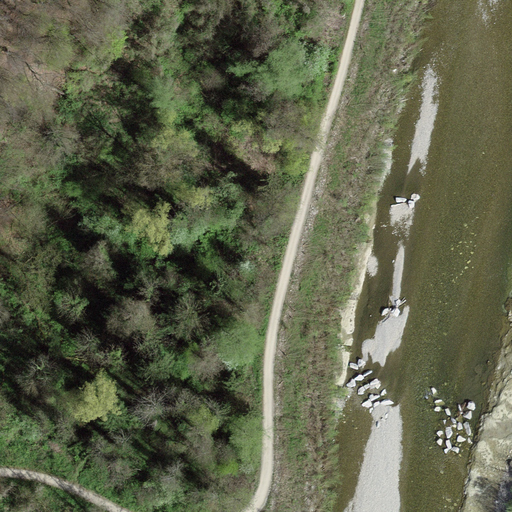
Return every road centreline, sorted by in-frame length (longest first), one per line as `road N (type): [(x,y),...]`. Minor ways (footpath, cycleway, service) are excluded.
road 1 (track): [(363,0),(279,302),(266,492),(250,511)]
road 2 (track): [(116,511),(52,473),(0,478)]
